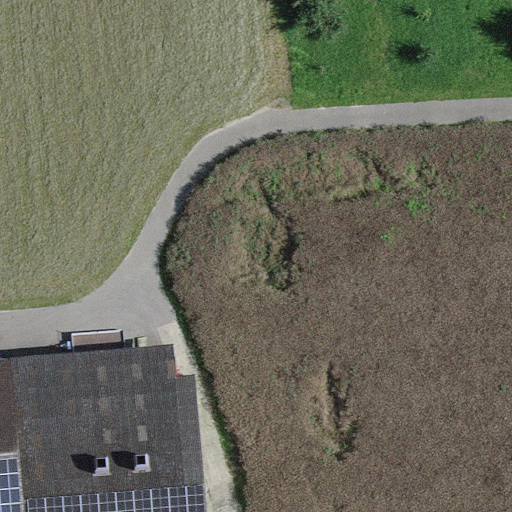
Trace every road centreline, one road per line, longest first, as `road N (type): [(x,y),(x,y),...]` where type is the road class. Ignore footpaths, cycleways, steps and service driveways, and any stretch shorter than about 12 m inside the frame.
road 1 (track): [(511,118),(251,139),(214,162),(132,298),(107,312),(0,331)]
road 2 (track): [(234,511),(152,263)]
